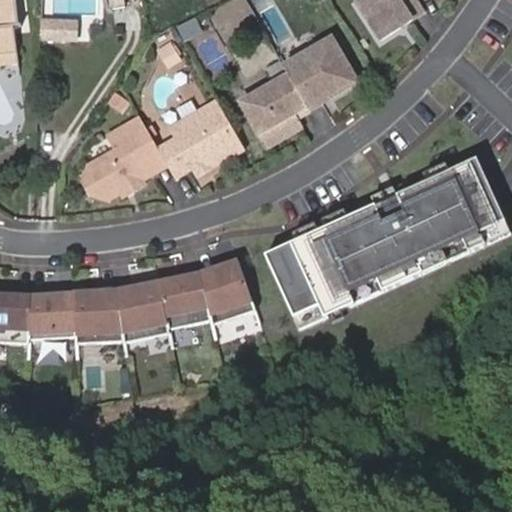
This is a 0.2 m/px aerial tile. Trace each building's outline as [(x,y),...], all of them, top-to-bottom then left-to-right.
[(18,64),(13,12),(18,11),(17,0),(0,0),(0,66),(8,65),(18,64)] [(363,0),(355,6),(379,42),(410,22),(424,13),(415,0),(363,0)] [(84,40),(84,16),(45,16),(45,39),(84,40)] [(335,36),(287,63),(312,108),(360,81),(335,36)] [(297,127),(294,121),(308,114),(288,79),(241,106),(266,149),(286,138),(284,135),(297,127)] [(243,152),(216,104),(168,131),(174,143),(157,153),(160,157),(166,168),(174,181),(191,171),(195,179),(243,152)] [(154,175),(147,164),(160,157),(157,153),(138,120),(106,138),(114,152),(86,168),(82,185),(89,198),(106,203),(119,196),(129,190),(132,194),(144,187),(141,183),(154,175)] [(286,138),(299,130),(297,127),(284,135),(286,138)] [(166,168),(160,157),(147,164),(154,175),(166,168)] [(382,202),(274,250),(272,250),(305,325),(415,277),(437,267),(511,233),(511,218),(485,157),(475,161),(404,192),(405,194),(383,204),(382,202)] [(122,200),(132,194),(129,190),(119,196),(122,200)] [(254,313),(237,264),(200,277),(210,324),(211,328),(254,313)] [(210,324),(200,277),(158,286),(168,333),(210,324)] [(168,333),(158,286),(116,294),(123,343),(123,345),(168,337),(168,333)] [(123,343),(116,294),(73,297),(75,339),(75,346),(123,343)] [(0,346),(13,347),(14,298),(0,297),(0,346)] [(75,339),(73,297),(30,300),(28,342),(75,339)] [(28,342),(30,300),(14,298),(13,347),(28,348),(28,342)]
